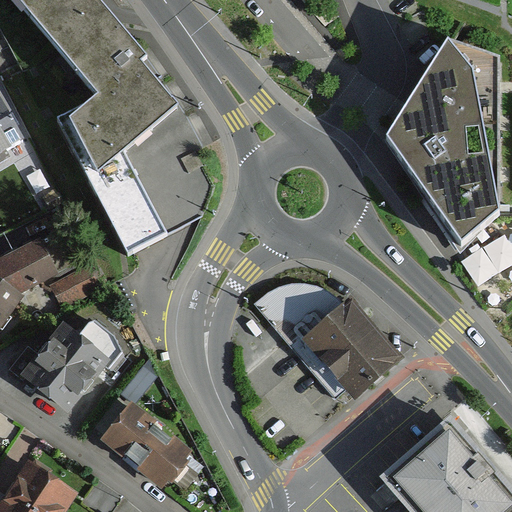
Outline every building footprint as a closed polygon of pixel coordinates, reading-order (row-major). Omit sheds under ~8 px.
[(92,0),(10,0),(49,46),(97,6),(92,0)] [(147,63),(97,6),(49,46),(98,103),(127,160),(179,113),(142,69),(147,63)] [(388,150),(460,257),(501,224),(500,71),(448,53),(388,150)] [(0,89),(0,152),(26,139),(0,89)] [(127,160),(98,103),(57,121),(129,258),(167,238),(127,160)] [(0,327),(24,292),(60,275),(45,236),(0,257),(0,327)] [(96,280),(90,267),(55,283),(61,296),(96,280)] [(262,306),(348,410),(406,362),(354,300),(342,310),(308,269),(262,306)] [(31,375),(70,405),(103,361),(110,366),(128,342),(96,317),(84,332),(71,323),(31,375)] [(134,402),(161,383),(151,368),(124,387),(134,402)] [(194,448),(136,402),(104,441),(162,488),(194,448)] [(511,511),(511,498),(448,423),(387,474),(418,511),(511,511)] [(68,511),(82,492),(31,458),(0,504),(0,511),(68,511)]
